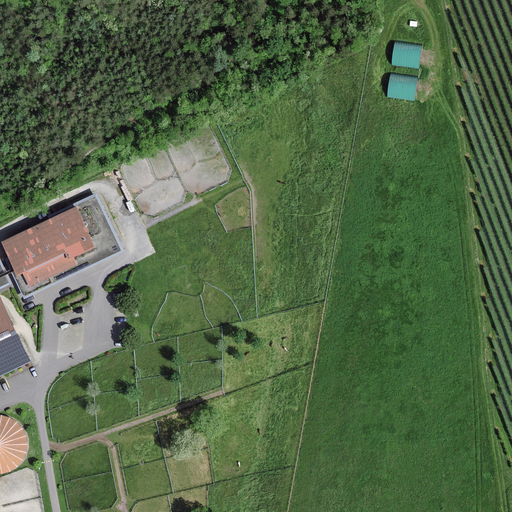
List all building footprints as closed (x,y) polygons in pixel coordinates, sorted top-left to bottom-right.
[(394,39),(391,62),(419,65),(421,43),(394,39)] [(387,96),(415,98),(417,73),(389,72),(387,96)] [(98,244),(80,207),(8,240),(23,272),(29,269),(35,282),(79,261),(76,254),(98,244)] [(101,238),(104,243),(100,245),(105,254),(121,246),(111,226),(107,228),(110,233),(101,238)] [(0,376),(31,363),(30,361),(1,295),(0,295),(0,288),(11,284),(0,260),(0,376)] [(0,472),(2,473),(4,472),(7,472),(10,471),(12,470),(14,469),(17,467),(19,465),(21,463),(22,461),(24,459),(25,457),(26,454),(27,452),(28,449),(28,446),(28,444),(28,441),(27,438),(27,436),(26,433),(25,431),(23,428),(21,426),(20,424),(18,422),(15,421),(13,419),(11,418),(8,417),(6,417),(3,416),(0,416),(0,472)]
